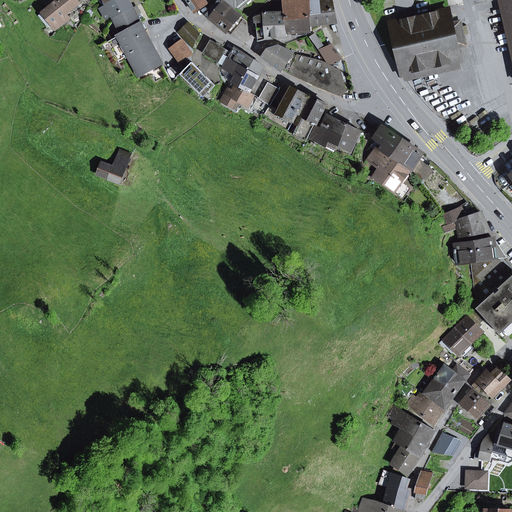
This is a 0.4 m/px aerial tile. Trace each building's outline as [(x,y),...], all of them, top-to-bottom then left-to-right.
[(59,0),(39,15),(48,27),(53,24),(66,14),(80,3),(77,0),(59,0)] [(113,15),(115,18),(133,8),(128,0),(110,0),(106,2),(102,4),(104,8),(101,9),(106,19),(113,15)] [(186,0),(195,13),(208,4),(205,0),(186,0)] [(228,5),(226,4),(228,1),(226,0),(214,0),(214,1),(217,3),(207,15),(230,34),(243,19),(227,6),(228,5)] [(245,0),(236,8),(239,10),(251,0),(245,0)] [(286,33),(312,31),(311,26),(310,26),(309,0),(282,0),(284,14),(283,14),(286,33)] [(309,0),(310,26),(311,26),(323,24),(320,0),(309,0)] [(336,22),(331,0),(320,0),(323,24),(336,22)] [(509,44),(511,56),(511,0),(499,0),(503,14),(502,14),(509,44)] [(114,18),(122,35),(141,24),(133,8),(115,18),(114,18)] [(461,22),(452,24),(448,10),(444,11),(391,23),(402,75),(460,62),(457,48),(466,46),(461,22)] [(265,13),(266,14),(268,39),(286,33),(283,14),(267,14),(267,13),(265,13)] [(53,24),(56,28),(70,18),(66,14),(53,24)] [(259,41),(268,39),(266,14),(258,17),(256,19),(259,41)] [(189,23),(180,33),(193,48),(199,34),(189,23)] [(129,56),(140,76),(163,64),(141,24),(122,35),(108,42),(119,61),(129,56)] [(318,49),(322,46),(315,34),(310,37),(318,49)] [(218,62),(223,54),(229,57),(231,54),(211,41),(203,54),(218,62)] [(171,51),(180,63),(192,54),(183,42),(171,51)] [(331,44),(318,50),(328,64),(332,66),(342,60),(331,44)] [(262,56),(281,71),(282,69),(292,54),(278,47),(272,49),(270,48),(262,56)] [(228,59),(259,77),(264,67),(235,48),(231,54),(229,57),(228,59)] [(292,54),(282,69),(290,73),(297,56),(292,54)] [(345,92),(340,71),(332,66),(328,64),(323,61),(298,55),(297,56),(290,73),(341,96),(345,92)] [(236,85),(250,92),(259,77),(228,59),(222,68),(236,75),(232,83),(236,85)] [(181,75),(204,98),(216,86),(193,63),(181,75)] [(280,90),(268,83),(264,91),(275,97),(280,90)] [(241,103),(248,108),(255,95),(250,92),(236,85),(232,91),(229,89),(221,102),(236,111),(241,103)] [(276,114),(292,123),(306,95),(291,87),(278,110),(276,114)] [(259,98),(270,106),(270,105),(275,97),(264,91),(259,98)] [(303,118),(314,123),(316,125),(327,105),(310,96),(309,96),(306,95),(292,123),(295,125),(300,116),(303,118)] [(263,116),(272,121),(276,114),(278,110),(270,105),(270,106),(263,116)] [(292,123),(276,114),(272,121),(288,131),(292,123)] [(350,152),(360,131),(328,115),(322,129),(316,126),(310,138),(326,147),(329,141),(350,152)] [(314,123),(303,118),(294,134),(305,140),(314,123)] [(423,153),(383,126),(373,140),(376,141),(383,146),(381,149),(385,152),(385,153),(387,156),(405,168),(409,171),(408,171),(410,173),(420,158),(423,153)] [(385,153),(385,152),(381,149),(383,146),(376,141),(368,152),(372,155),(376,150),(383,156),(385,153)] [(102,162),(99,175),(120,184),(132,154),(120,150),(113,167),(102,162)] [(373,177),(395,191),(407,173),(408,171),(409,171),(405,168),(387,156),(385,153),(383,156),(376,150),(372,155),(368,152),(364,158),(379,168),(373,177)] [(511,176),(511,175),(511,174),(511,160),(504,166),(508,171),(497,179),(504,189),(511,183),(511,176)] [(411,189),(410,187),(405,183),(410,175),(407,173),(395,191),(405,198),(411,189)] [(454,222),(455,222),(466,217),(461,207),(448,214),(445,208),(442,210),(448,225),(454,222)] [(470,235),(470,236),(490,232),(481,212),(466,217),(455,222),(459,238),(470,235)] [(511,268),(504,259),(495,245),(494,238),(455,245),(456,251),(455,251),(455,254),(456,253),(458,264),(470,262),(470,263),(468,265),(470,280),(472,279),(473,287),(470,287),(472,303),(475,302),(476,309),(485,319),(497,332),(511,318),(511,268)] [(511,263),(507,258),(494,238),(495,245),(504,259),(511,268),(511,263)] [(470,314),(467,317),(472,321),(474,318),(480,324),(485,319),(476,309),(474,307),(470,314)] [(472,321),(467,317),(456,328),(471,343),(483,331),(472,321)] [(504,331),(508,335),(511,331),(511,318),(497,332),(500,335),(504,331)] [(444,340),(447,345),(455,352),(459,356),(461,354),(470,345),(471,343),(456,328),(444,340)] [(452,355),(455,352),(447,345),(444,348),(452,355)] [(461,354),(465,358),(474,349),(470,345),(461,354)] [(463,362),(459,367),(469,375),(473,370),(463,362)] [(424,393),(422,392),(444,409),(469,375),(459,367),(457,366),(453,372),(444,366),(424,393)] [(473,386),(490,400),(510,379),(501,371),(497,368),(491,375),(485,373),(473,386)] [(490,404),(473,390),(460,404),(478,419),(490,404)] [(407,405),(432,425),(444,409),(422,392),(417,399),(413,396),(407,405)] [(404,428),(408,422),(397,417),(400,409),(392,405),(387,416),(394,420),(392,425),(401,428),(403,429),(404,428)] [(404,428),(427,442),(434,429),(411,416),(408,422),(404,428)] [(511,426),(505,424),(503,430),(499,429),(497,434),(501,435),(498,445),(508,448),(506,452),(509,457),(511,458),(511,426)] [(396,451),(400,445),(402,446),(419,457),(427,442),(404,428),(403,429),(392,448),(396,451)] [(485,439),(480,459),(490,460),(495,435),(489,434),(487,440),(485,439)] [(442,435),(434,451),(449,454),(455,442),(442,435)] [(400,469),(408,475),(419,458),(419,457),(402,446),(392,464),(395,467),(394,469),(398,471),(400,469)] [(389,485),(405,490),(406,489),(409,480),(385,471),(382,479),(390,482),(389,485)] [(467,472),(466,488),(481,489),(482,472),(467,472)] [(419,481),(429,483),(433,475),(423,473),(419,481)] [(382,479),(380,484),(381,484),(389,487),(388,490),(407,495),(408,490),(406,489),(405,490),(389,485),(390,482),(382,479)] [(426,495),(429,483),(419,481),(416,493),(426,495)] [(407,495),(388,490),(385,504),(404,510),(408,496),(407,495)] [(363,511),(403,511),(404,510),(385,504),(363,499),(359,509),(353,506),(350,511),(357,511),(358,510),(364,511),(363,511)]
